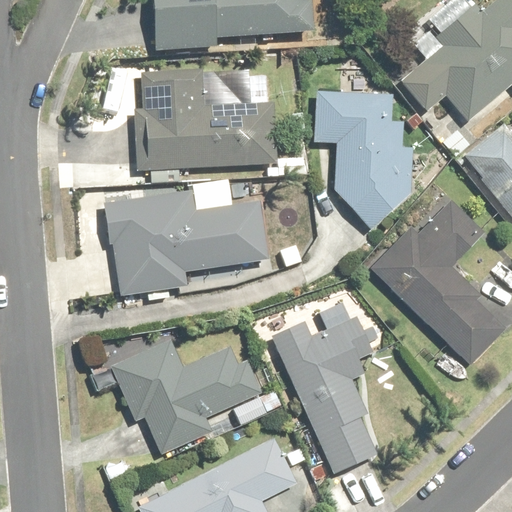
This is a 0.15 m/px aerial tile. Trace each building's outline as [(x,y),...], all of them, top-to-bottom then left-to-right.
[(219,50),(219,35),(315,33),(315,2),(303,2),(302,0),(156,0),(158,51),(219,50)] [(511,3),(509,0),(498,0),(484,14),(470,0),(449,0),(429,20),(436,28),(416,47),(427,58),(402,82),(431,112),(447,97),(472,123),(511,85),(511,3)] [(247,77),(248,104),(242,104),(214,74),(143,76),(144,111),(137,112),(138,168),(279,165),(277,103),(267,103),(266,77),(247,77)] [(315,144),(338,145),(336,191),(372,230),(413,195),(413,150),(404,150),(405,124),(392,124),(394,97),(318,92),(315,144)] [(511,118),(464,160),(511,214),(511,118)] [(111,247),(115,246),(122,298),(189,288),(187,274),(271,262),(263,204),(234,207),(231,181),(191,186),(192,193),(105,205),(111,247)] [(511,327),(454,270),(487,238),(452,203),(420,235),(413,228),(372,268),(470,368),(511,327)] [(336,472),(357,462),(360,469),(381,459),(362,418),(371,415),(354,378),(365,373),(360,361),(376,354),(359,316),(314,337),(307,321),(274,335),(336,472)] [(137,424),(148,419),(164,456),(235,425),(230,414),(263,400),(269,414),(285,407),(277,390),(263,396),(250,363),(239,368),(230,349),(183,369),(172,341),(112,366),(137,424)] [(274,439),(140,509),(141,511),(268,511),(264,504),(299,486),(274,439)]
